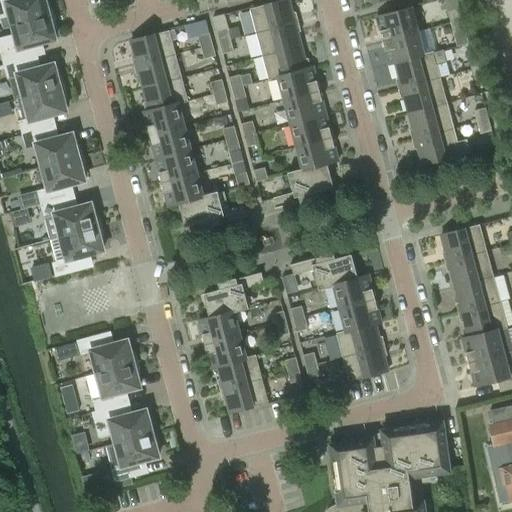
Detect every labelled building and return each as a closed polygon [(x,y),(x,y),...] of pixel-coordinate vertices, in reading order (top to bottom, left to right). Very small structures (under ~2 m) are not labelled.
[(11,18),(14,28),(54,17),(53,14),(52,11),(51,8),(49,5),(48,4),(46,4),(45,0),(26,0),(21,1),(20,0),(0,0),(0,15),(1,21),(11,18)] [(456,0),(445,0),(448,11),(451,24),(462,21),(459,8),(456,0)] [(250,11),(257,34),(298,22),(296,14),(293,15),(289,1),(250,11)] [(383,42),(418,33),(412,9),(377,18),(383,42)] [(0,43),(0,46),(6,68),(29,61),(26,50),(57,42),(54,33),(56,32),(56,30),(56,27),(55,23),(55,21),(54,17),(14,28),(17,39),(0,43)] [(210,20),(188,21),(189,34),(211,33),(210,20)] [(462,21),(451,24),(454,34),(465,31),(462,21)] [(298,22),(257,34),(263,59),(302,48),(298,34),(301,33),(298,22)] [(237,27),(229,30),(231,39),(240,37),(237,27)] [(220,42),(231,39),(229,30),(228,28),(217,31),(220,42)] [(134,65),(176,54),(170,33),(131,43),(135,57),(132,58),(134,65)] [(199,36),(201,47),(213,44),(210,33),(199,36)] [(389,66),(395,64),(424,56),(424,55),(418,33),(383,42),(389,66)] [(234,51),(231,39),(220,42),(223,54),(234,51)] [(213,44),(201,47),(205,58),(216,55),(213,44)] [(279,79),(311,69),(309,60),(306,61),(302,48),(263,59),(270,82),(279,79)] [(395,64),(399,80),(396,80),(399,90),(440,79),(437,66),(447,64),(443,51),(434,54),(434,52),(424,55),(424,56),(395,64)] [(140,77),(144,90),(183,79),(176,54),(134,65),(137,77),(140,77)] [(468,58),(471,69),(472,70),(483,67),(479,55),(468,58)] [(32,73),(29,61),(6,68),(9,81),(11,80),(17,102),(25,100),(65,89),(65,87),(63,82),(60,76),(59,75),(58,76),(55,67),(32,73)] [(486,77),(483,67),(472,70),(474,80),(485,77),(486,77)] [(311,69),(279,79),(286,105),(321,96),(314,68),(311,69)] [(243,87),(243,86),(240,76),(240,74),(229,77),(232,90),(243,87)] [(249,74),(240,76),(243,86),(251,84),(249,74)] [(183,79),(144,90),(148,104),(145,104),(147,113),(180,106),(189,103),(183,79)] [(214,94),(226,92),(223,79),(211,82),(213,88),(214,94)] [(440,79),(399,90),(401,99),(404,99),(409,114),(447,104),(440,79)] [(243,87),(232,90),(235,100),(246,97),(243,87)] [(65,89),(25,100),(31,122),(21,124),(25,137),(48,131),(45,119),(68,113),(65,104),(67,104),(67,101),(67,99),(67,95),(66,91),(65,89)] [(229,102),(226,92),(214,94),(217,105),(229,102)] [(321,96),(286,105),(292,130),(328,120),(321,96)] [(447,104),(409,114),(413,130),(410,131),(412,141),(454,129),(447,104)] [(180,106),(147,113),(144,114),(152,141),(187,132),(180,106)] [(477,123),(488,120),(485,108),(474,111),(477,123)] [(328,120),(292,130),(298,149),(333,139),(328,120)] [(488,120),(477,123),(480,134),(491,131),(488,120)] [(241,124),(244,135),(256,132),(253,121),(241,124)] [(226,140),(237,137),(235,125),(223,128),(226,140)] [(454,129),(412,141),(415,150),(418,149),(423,166),(461,156),(461,154),(470,152),(467,139),(457,142),(454,129)] [(48,131),(25,137),(28,150),(38,147),(44,169),(84,158),(83,155),(82,152),(81,149),(79,146),(78,145),(76,145),(74,136),(51,143),(48,131)] [(187,132),(152,141),(157,162),(192,152),(187,132)] [(256,132),(244,135),(248,147),(259,144),(256,132)] [(240,148),(237,137),(226,140),(229,151),(240,148)] [(333,139),(298,149),(303,170),(311,169),(328,166),(328,165),(339,162),(333,139)] [(0,158),(2,157),(9,146),(7,140),(0,142),(0,158)] [(163,182),(198,173),(192,152),(157,162),(163,182)] [(84,158),(44,169),(50,191),(40,194),(44,207),(67,200),(64,189),(86,183),(84,174),(86,173),(86,171),(86,168),(85,164),(85,162),(84,158)] [(311,169),(303,170),(289,174),(289,175),(283,177),(285,185),(292,184),(294,194),(274,199),(277,210),(319,198),(318,193),(334,188),(329,167),(328,166),(311,169)] [(256,181),(268,178),(265,167),(254,170),(256,181)] [(236,175),(239,186),(251,183),(248,172),(236,175)] [(205,197),(198,173),(163,182),(170,208),(181,205),(205,197)] [(205,197),(181,205),(187,228),(204,224),(205,229),(247,218),(244,207),(224,213),(219,193),(205,197)] [(67,200),(44,207),(47,219),(52,239),(62,237),(63,239),(103,228),(102,225),(101,222),(99,219),(98,215),(97,214),(95,215),(93,206),(70,212),(67,200)] [(445,262),(487,251),(480,225),(441,236),(446,252),(443,253),(445,262)] [(55,264),(58,277),(85,270),(82,258),(105,252),(103,243),(104,243),(105,240),(104,235),(104,232),(103,228),(63,239),(62,237),(52,239),(59,264),(55,264)] [(451,271),(455,287),(494,277),(487,251),(445,262),(448,272),(451,271)] [(334,255),(292,266),(295,276),(315,271),(321,291),(335,287),(359,279),(352,255),(336,260),(334,255)] [(248,310),(250,310),(245,290),(265,284),(262,274),(220,285),(222,291),(205,295),(211,319),(236,314),(248,310)] [(377,301),(370,276),(359,279),(335,287),(341,311),(377,301)] [(494,277),(455,287),(460,303),(457,304),(459,313),(501,302),(494,277)] [(347,331),(377,325),(383,323),(377,301),(341,311),(347,331)] [(501,302),(459,313),(462,323),(465,322),(469,337),(463,339),(508,327),(501,302)] [(292,314),(294,320),(305,317),(302,306),(291,309),(292,314)] [(276,325),(288,322),(286,310),(273,314),(274,319),(276,325)] [(207,347),(243,338),(236,314),(211,319),(201,322),(207,347)] [(305,317),(294,320),(297,331),(308,328),(305,317)] [(291,333),(288,322),(276,325),(278,337),(291,333)] [(344,358),(386,346),(383,337),(380,338),(377,325),(347,331),(338,334),(344,358)] [(511,341),(508,327),(463,339),(470,362),(511,350),(511,341)] [(99,375),(140,364),(139,360),(137,357),(135,352),(134,351),(132,351),(130,342),(107,348),(104,337),(67,347),(70,359),(84,355),(84,356),(93,353),(99,375)] [(219,367),(248,358),(243,338),(207,347),(213,369),(219,367)] [(389,356),(386,346),(344,358),(351,381),(389,371),(385,357),(389,356)] [(511,350),(470,362),(476,386),(498,380),(501,391),(511,388),(511,350)] [(306,367),(318,364),(315,352),(303,355),(306,367)] [(222,391),(264,379),(257,356),(248,358),(219,367),(223,380),(220,381),(222,391)] [(288,372),(300,369),(297,357),(285,360),(288,372)] [(140,366),(140,364),(99,375),(87,378),(93,401),(95,400),(99,413),(122,406),(119,395),(142,388),(140,379),(141,379),(141,374),(141,371),(140,366)] [(319,368),(318,364),(306,367),(309,378),(321,374),(319,368)] [(301,373),(300,369),(288,372),(291,383),(302,380),(301,373)] [(270,403),(264,379),(222,391),(225,400),(228,399),(232,414),(270,403)] [(511,405),(492,410),(494,423),(491,424),(500,468),(503,485),(497,486),(501,502),(510,500),(511,501),(511,500),(511,442),(511,405)] [(99,439),(113,435),(116,445),(159,434),(158,432),(158,431),(157,429),(157,428),(156,427),(156,425),(155,424),(154,423),(153,421),(153,420),(151,420),(148,411),(133,416),(125,418),(122,406),(99,413),(93,414),(95,426),(99,439)] [(384,437),(332,445),(341,506),(337,506),(334,508),(331,510),(329,511),(427,511),(426,500),(415,502),(411,477),(452,471),(444,422),(384,430),(384,437)] [(107,448),(116,482),(132,478),(141,476),(138,464),(161,458),(159,449),(160,448),(160,447),(160,445),(160,444),(160,442),(160,441),(160,439),(160,438),(159,436),(159,435),(159,434),(116,445),(109,447),(107,448)] [(133,483),(132,478),(116,482),(118,488),(133,483)]
